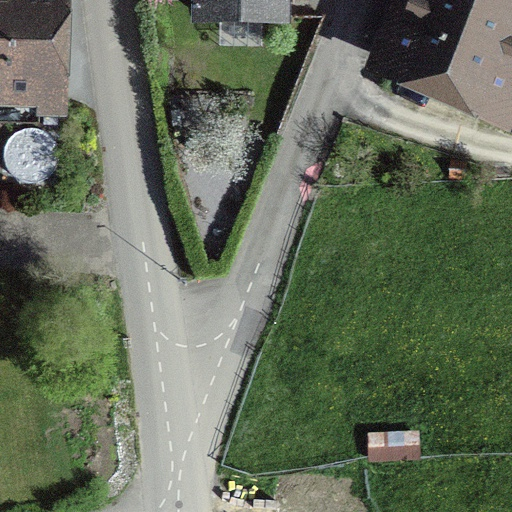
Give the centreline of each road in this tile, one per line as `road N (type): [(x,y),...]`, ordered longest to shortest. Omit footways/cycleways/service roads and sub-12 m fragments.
road 1 (unclassified): [(176,481),(367,0)]
road 2 (unclassified): [(107,0),(176,481)]
